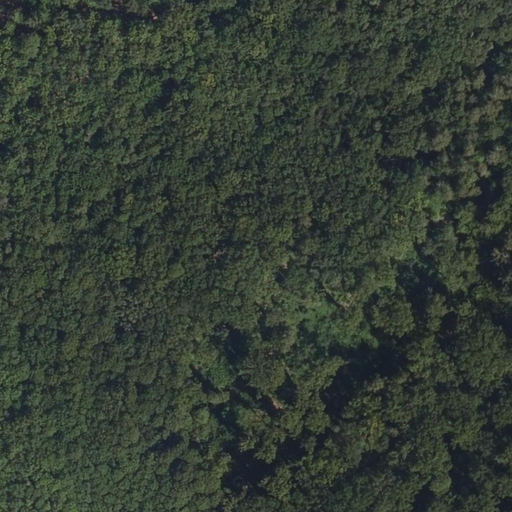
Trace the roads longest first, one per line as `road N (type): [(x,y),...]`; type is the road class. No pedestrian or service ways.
road 1 (track): [(0,109),(511,0)]
road 2 (track): [(511,207),(451,234),(441,256),(477,431),(466,496),(471,511)]
